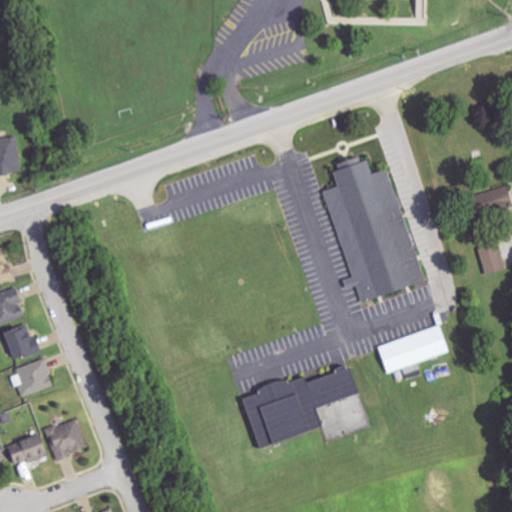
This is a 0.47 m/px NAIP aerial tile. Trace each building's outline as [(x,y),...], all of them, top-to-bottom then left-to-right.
[(0,138),(0,174),(21,173),(17,137),(0,138)] [(373,175),(385,171),(425,278),(363,301),(356,284),(347,288),(343,278),(355,274),(324,189),(337,184),(335,169),(351,159),(367,158),(373,175)] [(511,206),(509,188),(464,195),(467,213),(511,206)] [(478,248),(486,275),(506,269),(497,242),(478,248)] [(0,248),(0,283),(13,281),(5,248),(0,248)] [(0,325),(26,318),(18,288),(0,293),(0,325)] [(26,355),(27,358),(41,353),(30,322),(4,332),(14,360),(26,355)] [(380,344),(389,373),(451,352),(441,323),(380,344)] [(17,368),(20,375),(14,377),(21,398),(55,386),(46,359),(17,368)] [(243,393),(262,447),(325,424),(318,404),(359,390),(349,362),(308,376),(306,371),(243,393)] [(88,448),(77,419),(47,430),(58,460),(88,448)] [(15,465),(27,459),(30,465),(49,456),(39,434),(7,449),(15,465)]
